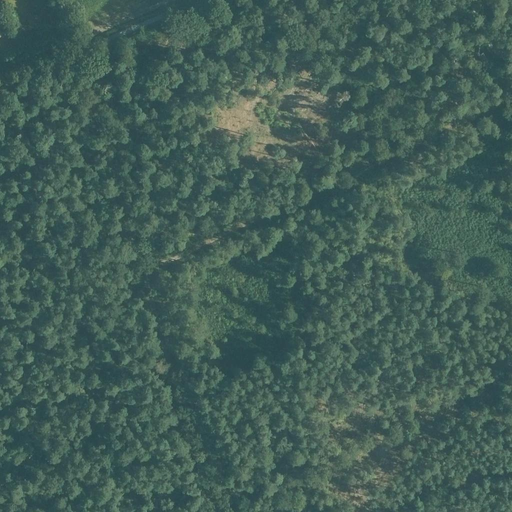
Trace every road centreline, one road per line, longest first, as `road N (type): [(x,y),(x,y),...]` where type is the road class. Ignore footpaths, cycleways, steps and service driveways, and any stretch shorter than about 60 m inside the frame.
road 1 (track): [(212,511),(77,52)]
road 2 (track): [(141,270),(511,100)]
